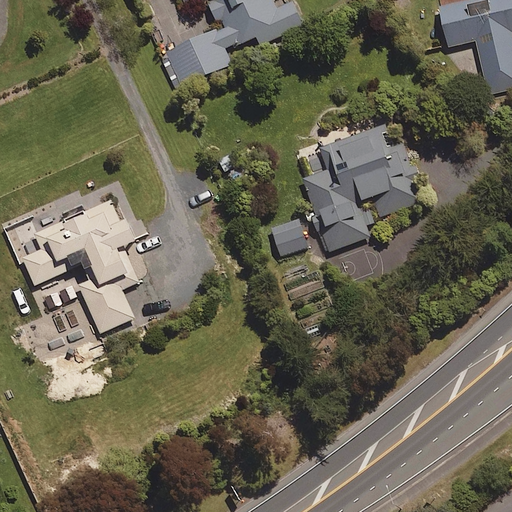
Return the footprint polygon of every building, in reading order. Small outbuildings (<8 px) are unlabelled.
[(184,0),(187,5),(198,0),(207,0),(220,28),(168,51),(184,85),(233,63),(227,50),(257,37),(261,45),(305,25),(295,2),(278,9),(274,0),(184,0)] [(511,0),(470,0),(441,7),(450,47),(477,40),(491,95),(511,89),(511,0)] [(393,148),(385,127),(323,149),(331,170),(305,179),(331,251),(371,237),(366,223),(421,203),(411,176),(420,173),(409,142),(393,148)] [(122,224),(112,201),(36,234),(43,250),(24,258),(36,285),(85,264),(92,281),(79,286),(100,333),(135,318),(123,289),(138,283),(122,247),(138,240),(130,221),(122,224)] [(309,249),(300,220),(273,229),(282,258),(309,249)]
